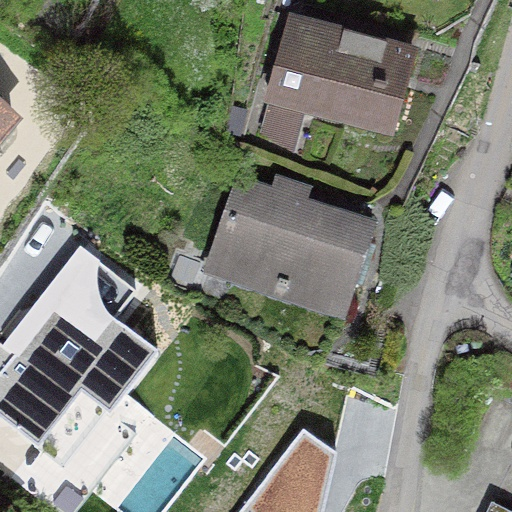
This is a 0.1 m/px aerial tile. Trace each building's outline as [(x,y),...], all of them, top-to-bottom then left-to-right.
[(412,57),(296,24),(275,101),(391,134),(412,57)] [(0,108),(0,133),(13,119),(0,108)] [(273,290),(288,295),(290,288),(342,307),(326,355),(372,370),(382,320),(343,306),(369,231),(239,186),(213,262),(275,283),(273,290)] [(107,410),(154,349),(113,318),(136,287),(80,245),(4,346),(0,342),(0,416),(38,445),(80,390),(107,410)] [(322,511),(336,454),(303,429),(239,511),(322,511)] [(509,511),(491,503),(486,511),(509,511)]
